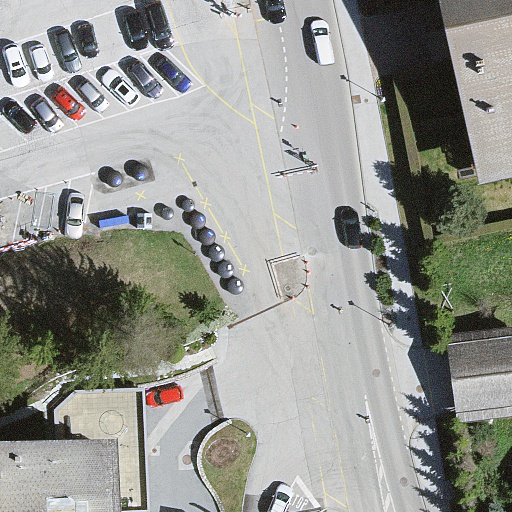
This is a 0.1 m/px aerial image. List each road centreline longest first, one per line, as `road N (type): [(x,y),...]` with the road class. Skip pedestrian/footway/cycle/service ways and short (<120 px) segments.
road 1 (secondary): [(373,426),(302,0)]
road 2 (unknown): [(186,511),(181,443),(195,398),(290,322),(350,291)]
road 3 (residential): [(373,426),(288,453),(279,511)]
